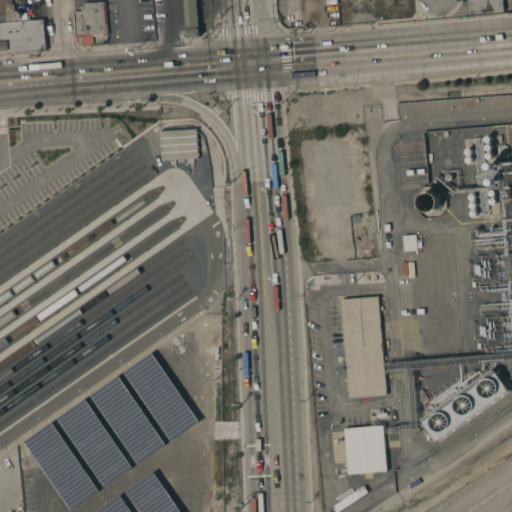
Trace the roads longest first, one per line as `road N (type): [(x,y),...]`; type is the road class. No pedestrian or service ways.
road 1 (primary): [(67,79),(174,99),(214,118),(235,151),(267,257)]
road 2 (secondary): [(254,65),(511,44)]
road 3 (primary): [(279,511),(267,257)]
road 4 (primary): [(267,257),(254,65)]
road 5 (secondary): [(67,79),(254,65)]
